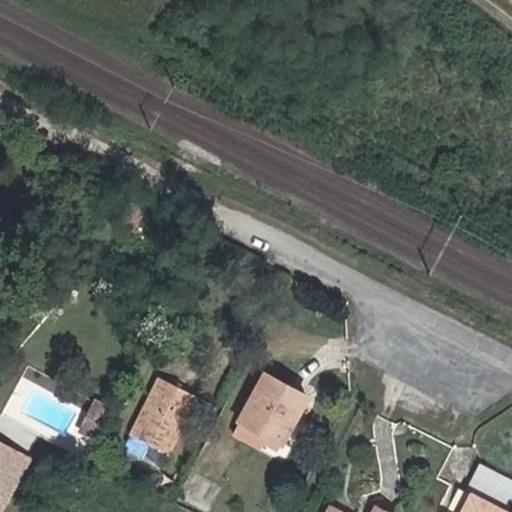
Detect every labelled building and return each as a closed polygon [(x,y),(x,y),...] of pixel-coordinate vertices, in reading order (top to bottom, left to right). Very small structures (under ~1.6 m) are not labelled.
[(175,454),(202,398),(167,379),(139,436),(175,454)] [(273,379),(252,424),(292,444),(303,422),(315,400),(273,379)] [(119,409),(108,404),(104,413),(115,418),(119,409)] [(104,413),(95,431),(106,436),(115,418),(104,413)] [(0,511),(10,511),(41,460),(0,436),(0,458),(17,469),(0,498),(0,511)] [(0,458),(0,498),(17,469),(0,458)] [(511,511),(511,482),(494,473),(473,511),(511,511)]
